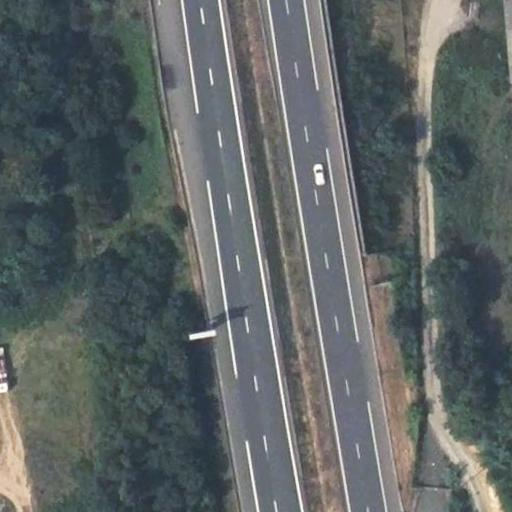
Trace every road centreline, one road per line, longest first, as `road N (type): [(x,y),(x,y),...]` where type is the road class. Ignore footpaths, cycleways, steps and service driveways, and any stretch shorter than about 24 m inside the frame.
road 1 (motorway): [(199,0),(282,511)]
road 2 (motorway): [(370,511),(288,0)]
